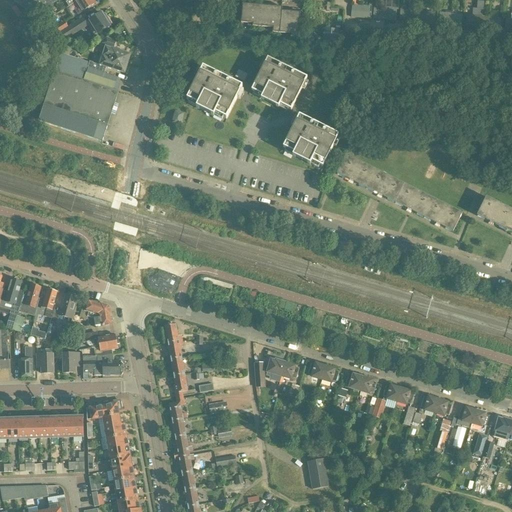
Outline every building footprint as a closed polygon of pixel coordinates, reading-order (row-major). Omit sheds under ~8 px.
[(13,0),(29,12),(39,6),(47,0),(13,0)] [(92,0),(78,0),(69,6),(69,7),(76,2),(79,7),(75,10),(78,14),(95,4),(92,0)] [(41,8),(39,6),(29,12),(42,22),(53,14),(48,6),(51,5),(49,3),(41,8)] [(242,4),(241,23),(252,24),(252,27),(273,29),(272,33),(291,35),(290,38),(297,39),(300,13),(282,11),(282,8),(300,10),(282,8),(242,4)] [(83,19),(59,34),(63,41),(88,26),(94,36),(110,27),(109,26),(111,25),(107,18),(105,19),(101,14),(86,23),(83,19)] [(59,25),(54,28),(58,34),(63,31),(59,25)] [(322,47),(336,48),(338,26),(324,25),(322,47)] [(106,38),(98,45),(106,48),(103,57),(127,65),(130,55),(113,50),(116,42),(106,38)] [(44,76),(29,119),(101,142),(118,92),(116,91),(77,79),(81,66),(81,65),(60,59),(64,45),(55,42),(44,76)] [(92,49),(88,43),(75,51),(81,55),(92,49)] [(127,65),(103,57),(92,53),(87,68),(87,69),(104,74),(106,68),(124,74),(127,65)] [(267,59),(251,91),(262,97),(260,100),(263,101),(265,98),(277,104),(275,107),(278,108),(280,105),(291,111),(307,79),(267,59)] [(81,66),(77,79),(116,91),(118,84),(103,79),(105,74),(104,74),(87,69),(87,68),(81,66)] [(202,68),(186,100),(197,106),(196,109),(198,110),(200,107),(212,113),(210,116),(213,118),(215,114),(226,120),(242,88),(202,68)] [(244,82),(247,75),(238,70),(235,78),(244,82)] [(175,112),(172,123),(179,125),(183,115),(175,112)] [(299,116),(283,148),(293,154),(292,157),(295,158),(296,155),(308,161),(307,164),(309,166),(311,163),(322,168),(338,136),(299,116)] [(328,125),(337,129),(341,120),(332,116),(328,125)] [(345,156),(336,174),(452,233),(461,214),(345,156)] [(511,210),(485,197),(476,216),(511,234),(511,210)] [(0,304),(0,308),(14,312),(13,314),(18,316),(20,309),(19,309),(23,293),(19,291),(21,283),(19,282),(18,281),(15,280),(13,280),(11,280),(7,294),(8,294),(5,302),(3,302),(2,305),(0,304)] [(31,286),(25,306),(34,309),(40,288),(39,288),(38,286),(34,285),(32,286),(31,286)] [(37,309),(34,322),(48,326),(57,293),(55,292),(54,291),(50,290),(49,291),(47,290),(42,308),(41,307),(41,310),(37,309)] [(54,307),(51,319),(57,321),(58,316),(72,319),(78,299),(64,295),(60,309),(54,307)] [(84,301),(79,318),(88,321),(89,318),(94,319),(95,327),(102,325),(102,327),(112,325),(111,317),(112,317),(110,309),(108,306),(100,304),(100,305),(88,301),(88,302),(84,301)] [(14,331),(18,317),(10,314),(6,328),(14,331)] [(24,318),(18,317),(14,331),(20,333),(24,318)] [(70,336),(77,336),(84,335),(86,328),(74,324),(70,336)] [(175,325),(165,327),(168,343),(183,341),(182,336),(177,337),(175,325)] [(36,338),(38,330),(32,328),(30,336),(35,338),(36,338)] [(97,333),(84,335),(77,336),(78,344),(87,343),(87,346),(92,349),(94,349),(95,355),(101,354),(100,352),(117,349),(115,335),(98,338),(97,333)] [(183,341),(168,343),(171,360),(181,358),(179,347),(184,346),(183,341)] [(25,360),(18,361),(19,378),(32,377),(31,348),(25,349),(25,360)] [(80,354),(63,354),(63,374),(75,373),(75,367),(80,367),(80,354)] [(53,355),(36,355),(36,368),(41,368),(41,374),(53,374),(53,355)] [(120,376),(120,362),(111,362),(102,362),(102,357),(83,357),(83,370),(94,370),(94,376),(102,376),(120,376)] [(181,358),(171,360),(174,377),(184,375),(181,358)] [(271,361),(266,380),(270,381),(272,374),(282,377),(285,364),(276,361),(276,362),(271,361)] [(262,363),(254,363),(256,387),(264,387),(262,363)] [(285,364),(282,377),(291,379),(292,378),(296,379),(299,369),(295,368),(295,366),(285,364)] [(311,365),(308,375),(312,376),(312,378),(321,381),(325,368),(315,365),(315,366),(311,365)] [(325,368),(321,381),(331,383),(331,382),(335,383),(338,373),(334,372),(334,370),(325,368)] [(177,404),(169,405),(172,422),(183,420),(188,419),(187,414),(182,415),(180,404),(184,403),(183,397),(182,392),(187,391),(184,375),(174,377),(175,386),(174,387),(176,398),(177,400),(177,404)] [(348,376),(346,386),(350,387),(349,389),(359,391),(363,378),(353,376),(353,377),(348,376)] [(363,378),(359,391),(368,394),(369,393),(373,394),(376,384),(372,383),(372,381),(363,378)] [(213,385),(199,387),(200,393),(214,391),(213,385)] [(296,394),(299,387),(293,385),(290,392),(296,394)] [(386,387),(383,397),(387,398),(387,400),(396,403),(400,390),(391,387),(390,388),(386,387)] [(400,390),(396,403),(406,405),(406,404),(411,405),(413,395),(409,394),(410,392),(400,390)] [(424,398),(421,408),(425,409),(424,411),(434,414),(438,401),(428,398),(428,399),(424,398)] [(378,414),(389,417),(393,403),(382,400),(378,414)] [(122,415),(119,401),(107,403),(108,406),(86,410),(86,411),(86,421),(98,419),(122,415)] [(438,401),(434,414),(443,416),(444,415),(448,416),(451,406),(447,405),(447,403),(438,401)] [(225,403),(209,406),(210,415),(227,412),(225,403)] [(409,407),(402,430),(405,430),(406,426),(411,427),(416,409),(409,407)] [(461,409),(458,421),(471,425),(475,412),(466,409),(465,410),(461,409)] [(475,412),(471,425),(481,427),(481,426),(486,427),(489,417),(484,416),(485,414),(475,412)] [(417,413),(412,426),(418,428),(423,415),(417,413)] [(124,425),(122,415),(98,419),(100,429),(124,425)] [(277,417),(273,428),(283,431),(286,420),(277,417)] [(72,437),(71,419),(65,419),(65,421),(61,421),(61,438),(72,437)] [(83,437),(82,420),(77,420),(77,419),(71,419),(72,437),(83,437)] [(436,448),(435,454),(441,455),(442,450),(443,450),(448,433),(449,434),(452,422),(444,419),(440,431),(443,432),(438,449),(436,448)] [(28,439),(28,420),(22,421),(22,422),(17,422),(17,439),(28,439)] [(39,438),(39,422),(34,422),(34,420),(28,420),(28,439),(39,438)] [(50,438),(50,420),(43,420),(43,422),(39,422),(39,438),(50,438)] [(61,438),(61,421),(56,421),(56,420),(50,420),(50,438),(61,438)] [(183,420),(172,422),(175,439),(186,437),(183,420)] [(498,420),(496,430),(500,431),(499,433),(509,436),(511,424),(511,422),(503,420),(503,421),(498,420)] [(17,439),(17,422),(13,423),(13,421),(6,421),(6,439),(17,439)] [(126,436),(124,426),(124,425),(100,429),(102,440),(126,436)] [(216,427),(209,428),(210,436),(218,435),(218,439),(231,436),(230,430),(217,432),(216,427)] [(481,457),(487,437),(479,435),(473,454),(481,457)] [(128,446),(126,436),(102,440),(101,440),(100,440),(102,451),(108,450),(128,446)] [(186,437),(175,439),(178,455),(193,452),(193,448),(188,448),(186,437)] [(482,459),(489,461),(493,446),(486,444),(482,459)] [(130,457),(128,447),(128,446),(108,450),(110,461),(130,457)] [(489,463),(495,465),(499,451),(493,449),(489,463)] [(189,456),(179,458),(182,474),(192,472),(189,456)] [(131,467),(130,457),(110,461),(112,471),(131,468),(131,467)] [(234,457),(215,461),(216,468),(236,464),(234,457)] [(324,460),(308,463),(313,490),(328,488),(324,460)] [(133,478),(132,469),(131,468),(112,471),(114,482),(133,478)] [(192,472),(182,474),(185,491),(195,489),(192,472)] [(242,476),(235,477),(236,485),(243,485),(242,476)] [(135,489),(133,478),(114,482),(116,492),(135,489)] [(25,501),(23,487),(12,488),(14,500),(23,499),(24,502),(25,501)] [(36,500),(33,487),(23,487),(25,501),(36,500)] [(46,487),(42,487),(33,487),(36,500),(48,497),(46,487)] [(14,500),(12,488),(0,488),(0,490),(2,502),(14,500)] [(137,500),(135,489),(116,492),(118,503),(137,500)] [(195,489),(185,491),(188,507),(198,505),(195,489)] [(58,504),(48,506),(48,511),(62,511),(67,511),(64,499),(62,499),(62,493),(55,494),(56,500),(57,500),(58,504)] [(139,510),(137,500),(118,503),(119,511),(129,511),(140,510),(139,510)]
